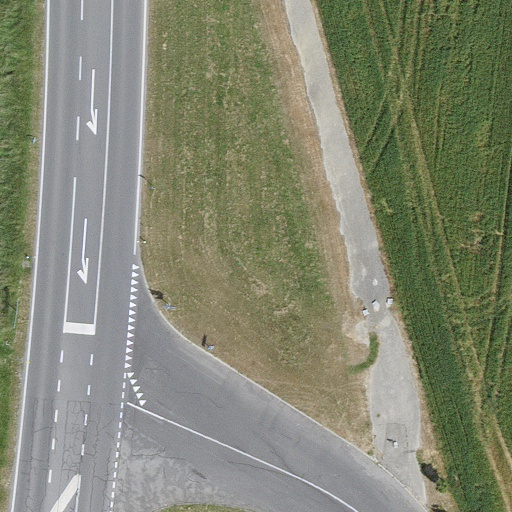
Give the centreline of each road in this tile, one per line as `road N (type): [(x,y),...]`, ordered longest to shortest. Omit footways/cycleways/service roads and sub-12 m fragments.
road 1 (primary): [(92,0),(71,386)]
road 2 (tertiary): [(351,511),(306,483),(71,386)]
road 3 (primary): [(71,386),(54,511)]
